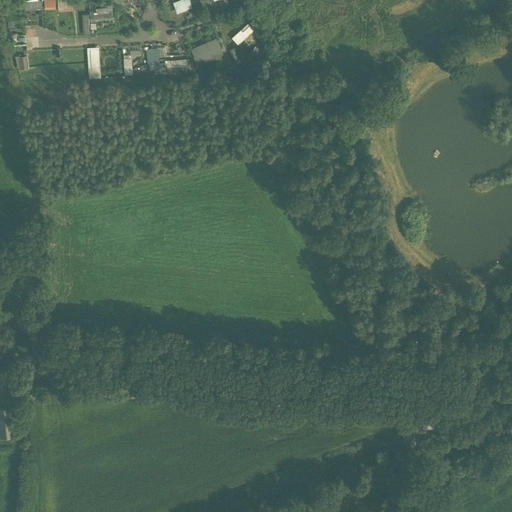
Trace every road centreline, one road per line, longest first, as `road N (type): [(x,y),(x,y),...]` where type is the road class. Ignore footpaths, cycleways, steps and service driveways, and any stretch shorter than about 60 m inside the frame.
road 1 (track): [(0,261),(14,315),(100,387),(233,404),(372,400),(411,416),(420,431)]
road 2 (track): [(221,511),(511,393)]
road 3 (track): [(420,431),(460,375),(511,324)]
